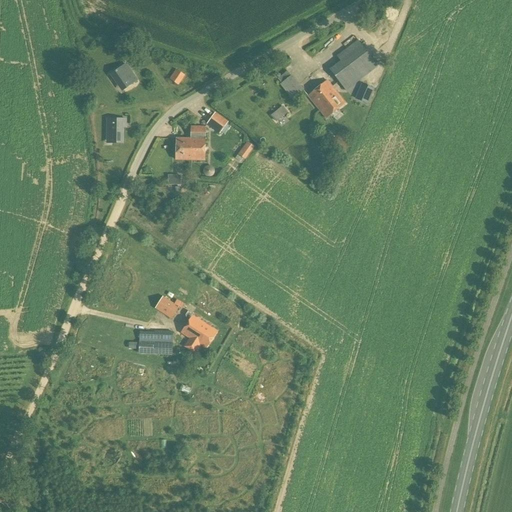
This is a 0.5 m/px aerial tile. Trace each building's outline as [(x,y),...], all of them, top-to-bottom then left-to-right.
[(346,91),(377,67),(358,41),(337,57),(340,62),(330,70),(346,91)] [(126,63),(110,74),(122,92),(138,81),(126,63)] [(179,85),(185,76),(175,70),(169,79),(179,85)] [(291,76),(287,72),(278,79),(282,84),(281,85),(292,99),(303,90),(292,76),(291,76)] [(346,103),(327,81),(308,96),(327,119),(346,103)] [(359,99),(369,103),(376,89),(366,84),(359,99)] [(271,116),(276,122),(288,112),(283,106),(271,116)] [(224,131),(228,125),(225,123),(227,121),(214,112),(206,124),(219,132),(221,129),(224,131)] [(124,119),(106,119),(106,144),(124,144),(124,119)] [(205,139),(206,127),(191,127),(191,138),(176,138),(176,159),(206,160),(206,139),(205,139)] [(245,160),(254,147),(247,142),(238,155),(245,160)] [(171,319),(179,307),(175,304),(177,300),(165,292),(155,309),(171,319)] [(211,327),(193,315),(182,333),(193,340),(189,345),(187,343),(185,346),(194,353),(211,327)] [(171,355),(173,332),(155,331),(154,354),(171,355)] [(152,354),(152,343),(139,342),(139,343),(128,343),(127,350),(139,351),(139,354),(152,354)]
